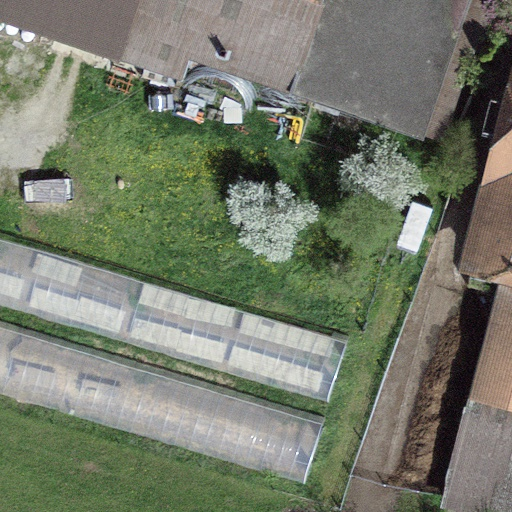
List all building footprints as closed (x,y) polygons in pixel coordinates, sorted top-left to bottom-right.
[(464,0),(0,0),(0,15),(178,76),(187,51),(420,130),(464,0)] [(511,114),(467,285),(503,294),(509,272),(511,272),(511,114)] [(327,401),(329,401),(349,318),(0,235),(0,392),(312,466),(327,401)] [(503,294),(478,389),(511,397),(511,272),(509,272),(503,294)] [(511,511),(511,397),(478,389),(448,500),(492,511),(511,511)]
